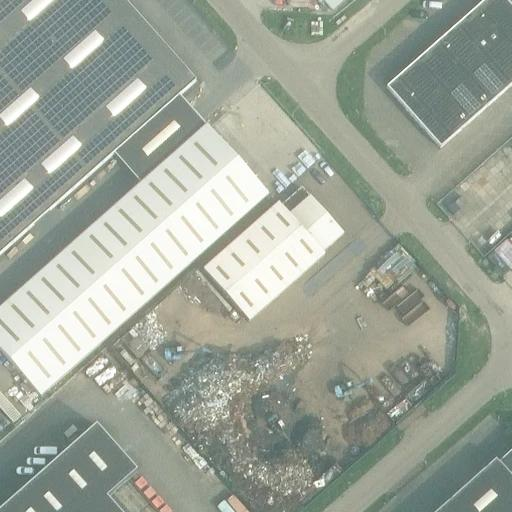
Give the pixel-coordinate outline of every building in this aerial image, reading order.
[(0,0),(0,256),(196,83),(122,0),(0,0)] [(486,0),(475,11),(502,41),(511,32),(511,9),(503,0),(486,0)] [(454,29),(481,60),(502,41),(475,11),(454,29)] [(433,48),(460,78),(481,60),(454,29),(433,48)] [(511,32),(502,41),(511,52),(511,32)] [(481,60),(508,90),(511,86),(511,52),(502,41),(481,60)] [(412,66),(439,97),(460,78),(433,48),(412,66)] [(481,60),(460,78),(487,109),(508,90),(481,60)] [(386,89),(413,120),(439,97),(412,66),(386,89)] [(460,78),(439,97),(466,127),(487,109),(460,78)] [(413,120),(440,150),(466,127),(439,97),(413,120)] [(207,128),(0,311),(0,351),(41,398),(268,197),(207,128)] [(342,236),(301,190),(280,208),(278,205),(203,273),(248,324),(324,257),(322,255),(342,236)] [(96,427),(0,511),(117,511),(107,500),(137,473),(96,427)] [(511,511),(511,451),(498,465),(495,462),(438,511),(511,511)]
